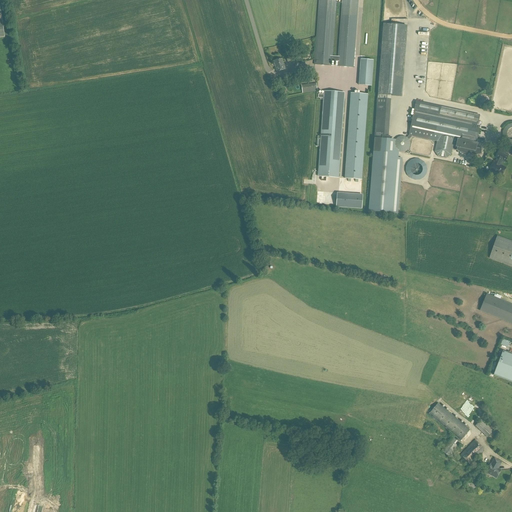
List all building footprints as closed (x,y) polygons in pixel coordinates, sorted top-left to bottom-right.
[(332,57),(335,0),(319,0),(315,65),(331,66),(331,61),(332,57)] [(353,68),(357,0),(342,0),(338,58),(338,62),(337,67),(353,68)] [(375,139),(381,139),(387,140),(387,138),(390,95),(402,96),(408,25),(384,24),(375,139)] [(287,57),(286,57),(288,63),(308,57),(307,51),(294,55),(287,57)] [(276,60),(274,61),(277,71),(285,69),(282,59),(279,59),(279,58),(278,58),(276,58),(276,59),(276,60)] [(359,79),(359,85),(371,86),(372,80),(373,61),(361,60),(359,79)] [(316,83),(301,85),(302,93),(317,91),(316,84),(316,83)] [(324,98),(318,177),(338,178),(344,93),(324,92),(324,95),(318,94),(318,98),(324,98)] [(351,94),(345,178),(362,180),(368,95),(351,94)] [(394,142),(394,145),(395,148),(397,150),(400,151),(403,151),(406,150),(409,148),(410,145),(410,142),(409,139),(412,136),(438,141),(435,151),(438,156),(446,158),(451,155),(453,145),(458,146),(457,151),(459,152),(460,152),(462,153),(464,154),(466,154),(467,154),(468,155),(470,155),(472,155),(473,155),(475,155),(477,155),(480,155),(482,154),(481,149),(477,148),(478,143),(474,142),(475,137),(476,138),(476,136),(478,137),(478,134),(477,134),(478,129),(477,129),(478,123),(480,115),(417,101),(409,134),(407,137),(404,136),(401,136),(398,137),(396,139),(394,142)] [(499,136),(511,141),(511,121),(506,119),(499,136)] [(390,138),(387,138),(387,140),(381,139),(381,140),(374,140),(368,212),(398,215),(402,158),(398,158),(399,152),(396,152),(395,150),(394,147),(394,141),(390,141),(390,138)] [(494,162),(489,171),(501,177),(506,168),(501,165),(503,162),(505,162),(509,154),(499,150),(498,151),(497,152),(495,156),(496,157),(495,158),(496,158),(494,162)] [(418,173),(425,172),(423,160),(420,160),(421,163),(413,165),(412,159),(404,160),(407,178),(418,175),(418,173)] [(335,193),(334,206),(360,208),(361,195),(335,193)] [(511,240),(497,235),(489,259),(511,266),(511,240)] [(511,303),(487,293),(480,310),(511,323),(511,303)] [(507,348),(510,342),(503,339),(501,345),(507,348)] [(511,355),(503,351),(494,375),(511,381),(511,355)] [(438,403),(430,413),(462,440),(470,430),(438,403)] [(481,420),(475,426),(487,438),(493,432),(481,420)] [(449,444),(443,452),(451,458),(453,455),(454,454),(461,444),(453,438),(449,444)] [(475,441),(460,456),(470,465),(484,450),(475,441)] [(486,472),(486,473),(488,474),(488,475),(491,477),(492,476),(496,478),(500,471),(497,469),(501,463),(494,460),(491,466),(490,465),(486,472)] [(468,480),(465,487),(474,491),(477,484),(468,480)] [(14,511),(29,511),(33,495),(19,492),(14,511)]
